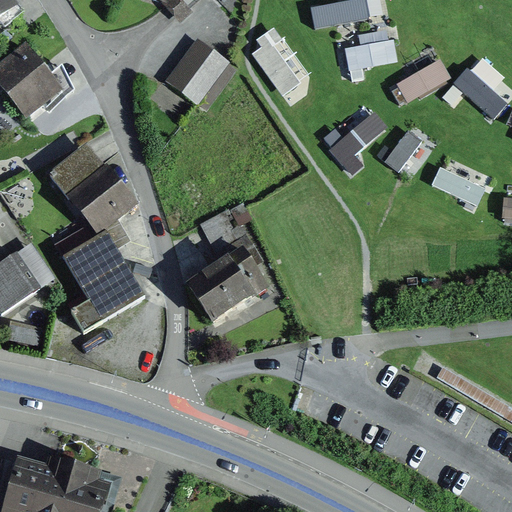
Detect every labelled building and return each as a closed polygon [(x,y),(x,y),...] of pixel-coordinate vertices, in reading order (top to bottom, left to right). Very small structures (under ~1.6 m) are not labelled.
[(0,0),(0,20),(19,8),(13,0),(0,0)] [(138,0),(166,10),(170,0),(138,0)] [(371,1),(316,4),(317,26),(372,22),(371,1)] [(287,96),(315,74),(281,29),(253,50),(287,96)] [(59,82),(26,32),(0,49),(0,73),(22,106),(59,82)] [(350,47),(354,73),(402,65),(398,39),(350,47)] [(198,44),(167,86),(199,110),(231,68),(198,44)] [(418,75),(394,85),(403,105),(454,82),(437,45),(410,56),(418,75)] [(493,115),(506,101),(473,71),(460,85),(493,115)] [(375,111),(342,144),(357,159),(390,126),(375,111)] [(411,130),(388,162),(404,173),(426,141),(411,130)] [(134,207),(87,152),(52,182),(99,237),(134,207)] [(483,204),(489,187),(443,169),(436,187),(483,204)] [(145,302),(106,238),(66,262),(94,308),(76,319),(87,337),(145,302)] [(24,252),(6,263),(0,255),(0,314),(4,320),(52,290),(24,252)] [(267,294),(241,254),(190,287),(216,327),(267,294)] [(100,511),(108,490),(23,463),(6,511),(100,511)]
